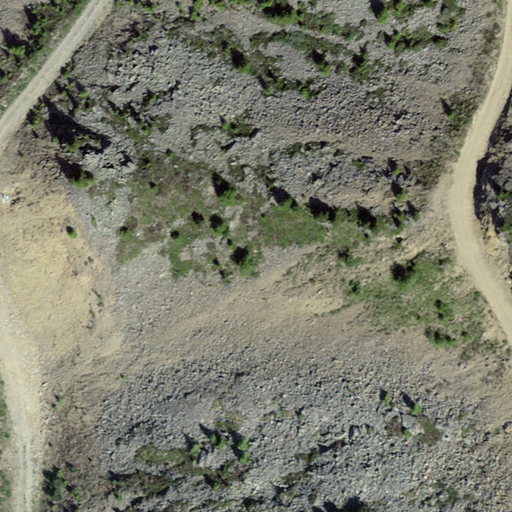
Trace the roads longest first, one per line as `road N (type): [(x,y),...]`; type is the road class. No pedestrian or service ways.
road 1 (track): [(511,1),(502,80),(456,199),(511,327)]
road 2 (track): [(24,511),(28,467),(13,341),(0,315)]
road 3 (track): [(0,137),(102,0)]
